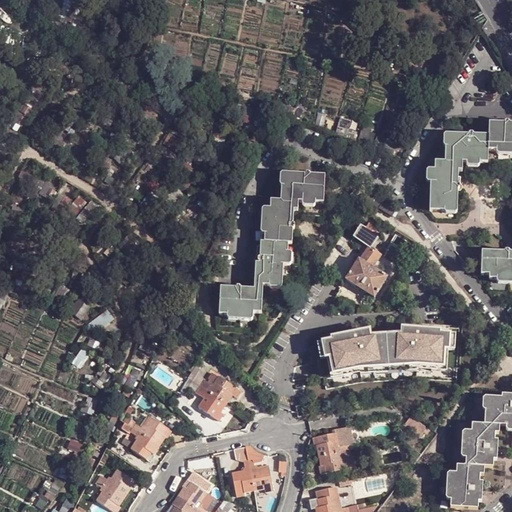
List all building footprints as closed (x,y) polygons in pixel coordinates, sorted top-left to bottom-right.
[(511,117),(511,116),(506,116),(505,116),(505,120),(490,119),(491,130),(477,129),(477,127),(475,125),(471,125),(470,127),(469,129),(451,129),(450,142),(448,142),(448,157),(436,156),(436,165),(432,165),(431,178),(431,205),(446,206),(446,203),(460,204),(460,184),(463,184),(465,182),(464,180),(463,179),(461,178),(461,166),(464,166),(465,157),(469,157),(482,157),(490,158),(491,147),(498,148),(511,148),(511,117)] [(326,174),(288,173),(287,186),(285,186),(285,200),(274,200),(274,209),(270,208),(269,234),(269,241),(262,241),(261,262),(256,262),(255,287),(222,286),(221,314),(228,314),(254,315),(254,311),(261,312),(262,284),(269,284),(269,282),(281,282),(282,263),(286,263),(287,251),(287,243),(295,243),(296,209),(300,209),(300,200),(303,201),(316,201),(325,201),(326,174)] [(61,214),(70,204),(47,185),(41,192),(55,204),(53,207),(61,214)] [(370,191),(365,200),(371,203),(376,196),(376,195),(370,191)] [(383,200),(376,196),(371,203),(392,215),(397,207),(384,199),(383,200)] [(383,231),(370,223),(367,228),(361,224),(354,237),(365,244),(362,249),(367,252),(362,260),(360,259),(348,278),(376,297),(389,277),(373,267),(382,254),(373,248),(383,231)] [(511,251),(479,251),(478,274),(485,274),(486,279),(494,279),(511,279),(511,251)] [(88,326),(94,335),(114,322),(107,312),(88,326)] [(403,335),(386,336),(388,366),(410,365),(431,367),(432,364),(446,366),(449,335),(434,334),(435,332),(420,330),(403,332),(403,335)] [(388,366),(386,336),(370,337),(370,333),(353,334),(338,336),(339,339),(324,342),(330,372),(344,369),(345,372),(366,368),(388,366)] [(82,371),(91,356),(82,351),(73,366),(82,371)] [(198,365),(189,378),(202,386),(205,381),(204,381),(205,379),(202,371),(198,365)] [(205,381),(202,386),(228,403),(232,397),(234,393),(232,392),(236,386),(221,376),(214,385),(211,385),(205,381)] [(200,389),(202,386),(189,378),(182,390),(183,391),(198,390),(198,389),(200,389)] [(225,407),(228,403),(202,386),(200,389),(205,394),(206,398),(200,407),(215,417),(220,410),(222,412),(225,407)] [(511,397),(501,397),(488,396),(488,410),(486,411),(485,423),(473,424),(472,430),(469,430),(468,457),(467,464),(459,464),(459,472),(454,472),(453,499),(453,505),(481,507),(481,499),(482,479),(483,473),(487,473),(487,465),(496,466),(496,458),(496,438),(497,432),(501,432),(501,425),(507,425),(511,424),(511,397)] [(298,417),(310,415),(307,403),(296,405),(298,417)] [(134,427),(136,424),(138,422),(129,417),(126,422),(134,427)] [(423,435),(429,427),(415,417),(410,426),(423,435)] [(134,427),(161,445),(164,440),(166,436),(164,434),(168,428),(153,418),(147,428),(143,429),(136,424),(134,427)] [(126,422),(122,428),(131,433),(132,432),(134,427),(126,422)] [(157,450),(161,445),(134,427),(132,432),(138,436),(139,440),(133,449),(147,458),(152,452),(154,454),(157,450)] [(172,431),(168,428),(164,434),(166,436),(168,437),(172,431)] [(320,437),(322,444),(319,445),(320,450),(321,455),(352,449),(350,444),(343,446),(339,443),(337,433),(320,437)] [(247,447),(235,449),(236,459),(244,460),(248,459),(247,448),(247,447)] [(327,473),(345,469),(343,459),(346,455),(350,455),(353,454),(352,449),(321,455),(322,461),(323,466),(327,466),(327,473)] [(152,462),(156,455),(154,454),(152,452),(147,458),(152,462)] [(343,459),(345,469),(353,468),(350,455),(346,455),(343,459)] [(264,467),(259,468),(256,465),(254,458),(248,459),(255,490),(266,488),(266,485),(273,484),(270,466),(264,467)] [(233,473),(237,491),(244,489),(245,493),(255,490),(248,459),(244,460),(246,467),(243,471),(238,472),(233,473)] [(133,489),(138,483),(133,479),(119,470),(113,479),(109,480),(102,475),(100,480),(97,484),(104,488),(104,491),(98,501),(112,511),(114,511),(118,511),(121,507),(120,506),(126,497),(132,488),(133,489)] [(198,475),(193,482),(208,491),(211,486),(198,475)] [(208,491),(193,482),(189,488),(186,486),(180,496),(204,511),(207,511),(210,509),(202,504),(201,500),(208,491)] [(338,487),(318,491),(319,499),(337,495),(337,496),(340,495),(338,487)] [(318,511),(349,511),(351,511),(349,507),(342,509),(339,507),(337,496),(337,495),(319,499),(321,506),(318,507),(318,511)] [(173,511),(204,511),(180,496),(177,500),(174,505),(177,506),(173,511)] [(223,502),(217,508),(219,511),(234,511),(235,511),(223,502)]
